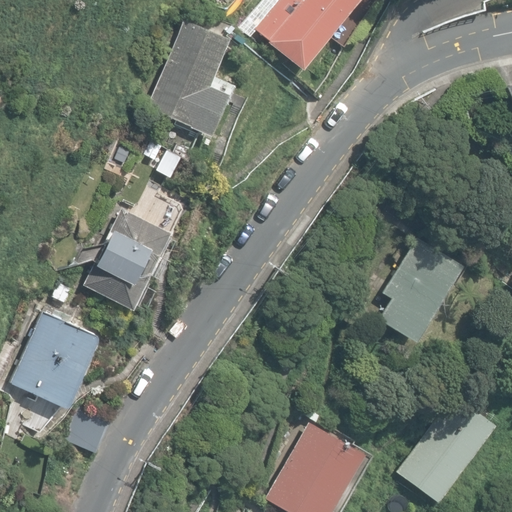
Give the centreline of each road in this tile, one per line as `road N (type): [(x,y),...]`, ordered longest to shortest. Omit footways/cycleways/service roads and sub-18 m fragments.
road 1 (residential): [(377,88),(124,431),(90,511)]
road 2 (residential): [(511,33),(377,88)]
